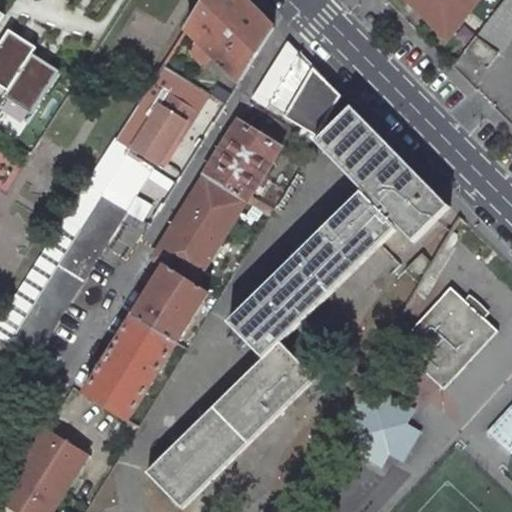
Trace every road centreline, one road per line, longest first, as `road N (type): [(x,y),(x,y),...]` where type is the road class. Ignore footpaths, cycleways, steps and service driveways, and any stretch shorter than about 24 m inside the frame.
road 1 (residential): [(302,0),(0,470)]
road 2 (tertiary): [(312,0),(511,204)]
